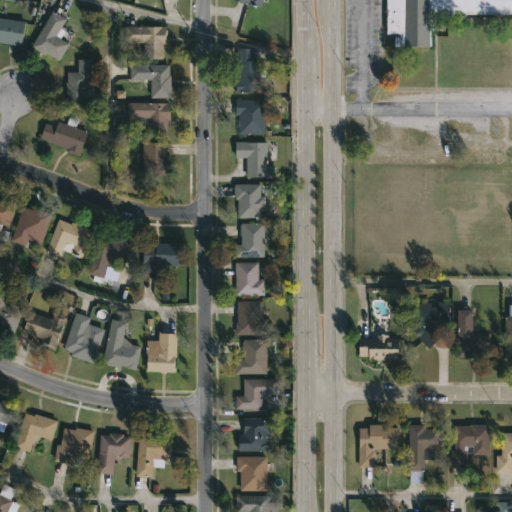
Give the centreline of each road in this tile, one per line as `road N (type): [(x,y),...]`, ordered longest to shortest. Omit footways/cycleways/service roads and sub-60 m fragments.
road 1 (secondary): [(339,511),(331,0)]
road 2 (secondary): [(307,0),(304,511)]
road 3 (residential): [(203,0),(204,511)]
road 4 (residential): [(204,213),(133,210),(0,159)]
road 5 (residential): [(205,410),(72,395),(0,368)]
road 6 (residential): [(511,395),(306,397)]
